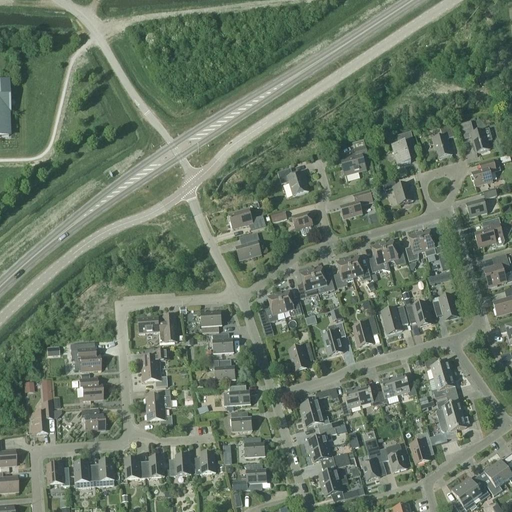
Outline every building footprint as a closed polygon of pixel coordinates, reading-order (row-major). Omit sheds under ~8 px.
[(0,137),(8,137),(7,113),(9,113),(7,83),(0,83),(0,137)] [(476,155),(489,152),(487,143),(489,142),(490,141),(491,139),(489,130),(487,128),(485,128),(482,128),(483,132),(474,134),(471,123),(460,126),(464,141),(471,139),(476,155)] [(447,141),(454,139),(449,124),(439,127),(442,138),(432,141),(438,161),(451,157),(447,141)] [(407,151),(414,148),(410,134),(397,138),(400,146),(392,148),(397,168),(411,164),(407,151)] [(366,171),(363,161),(368,159),(365,148),(353,151),(355,157),(340,161),(344,177),(366,171)] [(494,169),(499,167),(497,161),(478,166),(480,172),(471,175),(475,188),(492,184),(490,175),(496,174),(494,169)] [(289,184),(293,198),(308,193),(305,181),(306,181),(303,174),(292,177),(290,170),(277,174),(281,186),(289,184)] [(399,207),(412,203),(409,191),(407,185),(396,189),(394,182),(382,186),(384,193),(394,190),(399,207)] [(497,198),(495,190),(483,193),(485,201),(497,198)] [(359,208),(368,205),(373,204),(370,193),(353,197),(355,204),(340,208),(344,221),(362,216),(359,208)] [(469,219),(487,215),(483,201),(466,206),(469,219)] [(251,233),(266,229),(263,218),(251,221),(249,211),(228,217),(232,231),(249,226),(251,233)] [(272,224),(286,221),(285,214),(271,218),(272,224)] [(295,232),(300,231),(301,235),(303,236),(310,234),(311,232),(310,228),(312,227),(309,214),(291,219),(295,232)] [(478,250),(496,245),(497,248),(503,246),(504,243),(499,226),(500,226),(499,220),(484,224),(487,234),(474,237),(478,250)] [(419,235),(424,253),(430,252),(433,257),(438,256),(442,254),(438,241),(432,243),(429,232),(419,235)] [(257,235),(239,240),(241,248),(237,249),(241,262),(261,257),(257,244),(259,244),(257,235)] [(418,255),(424,253),(419,235),(408,238),(411,249),(405,250),(409,264),(418,261),(418,255)] [(442,254),(438,256),(440,263),(447,261),(441,240),(438,241),(442,254)] [(387,264),(393,262),(396,268),(406,265),(402,251),(396,253),(393,243),(382,246),(387,264)] [(372,274),(382,272),(390,274),(387,264),(382,246),(372,249),(375,259),(368,261),(372,274)] [(504,276),(511,274),(506,257),(492,261),(494,268),(483,271),(490,294),(489,290),(496,287),(496,286),(506,283),(504,276)] [(347,262),(352,280),(358,278),(361,284),(371,281),(367,268),(361,269),(358,259),(347,262)] [(347,282),(352,280),(347,262),(337,265),(340,275),(334,277),(337,291),(347,288),(347,282)] [(311,273),(316,291),(322,289),(325,294),(334,291),(330,278),(324,280),(321,269),(311,273)] [(310,292),(316,291),(311,273),(300,276),(303,286),(297,288),(301,301),(310,298),(310,292)] [(439,277),(428,280),(430,286),(441,283),(439,277)] [(511,289),(504,292),(506,300),(493,304),(497,319),(511,314),(511,289)] [(278,296),(283,314),(289,313),(292,318),(302,315),(298,302),(292,304),(289,293),(278,296)] [(277,316),(283,314),(278,296),(268,299),(270,310),(264,311),(268,325),(278,322),(277,316)] [(444,321),(457,317),(452,297),(439,301),(439,299),(431,301),(436,318),(443,317),(444,321)] [(418,328),(431,324),(425,305),(413,308),(412,306),(405,308),(410,326),(417,324),(418,328)] [(400,327),(408,325),(403,308),(396,310),(395,310),(381,314),(387,336),(402,333),(400,327)] [(339,311),(333,312),(336,321),(341,319),(339,311)] [(218,328),(221,328),(221,315),(201,316),(202,329),(202,335),(219,334),(218,328)] [(159,345),(177,344),(175,318),(168,319),(168,316),(165,317),(165,319),(163,319),(163,321),(158,321),(158,319),(138,321),(139,336),(158,334),(159,345)] [(358,350),(373,346),(369,333),(377,331),(373,318),(360,322),(362,327),(353,329),(358,350)] [(511,324),(499,329),(501,335),(507,334),(508,338),(507,338),(509,347),(511,345),(511,324)] [(339,340),(345,338),(342,325),(327,329),(329,336),(322,337),(328,358),(343,354),(339,340)] [(271,330),(263,333),(265,340),(273,338),(271,330)] [(213,356),(233,355),(232,342),(229,342),(229,336),(212,337),(213,356)] [(194,347),(193,340),(185,340),(185,348),(194,347)] [(306,365),(314,362),(309,344),(300,347),(301,349),(289,352),(294,372),(307,369),(306,365)] [(80,373),(100,371),(99,358),(95,359),(94,352),(76,353),(77,360),(79,360),(80,373)] [(141,360),(142,372),(160,371),(159,363),(166,362),(165,353),(153,354),(153,359),(141,360)] [(431,371),(434,381),(450,376),(449,372),(450,370),(448,365),(447,364),(438,366),(436,361),(424,364),(426,371),(428,372),(431,371)] [(215,383),(235,382),(234,369),(231,369),(231,362),(209,363),(209,371),(214,371),(215,383)] [(160,371),(142,372),(143,384),(155,383),(156,389),(167,388),(167,379),(160,379),(160,371)] [(392,381),(397,397),(407,394),(408,397),(410,398),(416,396),(413,385),(407,386),(405,377),(403,376),(398,378),(397,380),(392,381)] [(450,376),(434,381),(437,391),(434,392),(433,394),(435,401),(446,397),(445,392),(454,389),(455,387),(453,382),(451,381),(450,376)] [(82,402),(102,401),(101,387),(97,388),(96,381),(79,382),(79,389),(81,389),(82,402)] [(382,393),(377,395),(380,407),(387,405),(388,403),(387,400),(397,397),(392,381),(388,382),(386,381),(381,383),(380,385),(379,385),(382,393)] [(43,384),(44,406),(52,405),(51,383),(43,384)] [(360,390),(356,391),(361,408),(371,405),(371,408),(373,409),(380,407),(377,395),(371,397),(368,388),(366,387),(361,388),(360,390)] [(249,393),(246,394),(246,388),(229,389),(229,394),(223,395),(224,408),(227,408),(230,408),(233,408),(250,407),(249,393)] [(335,390),(329,392),(331,398),(332,402),(338,400),(335,390)] [(351,411),(361,408),(356,391),(351,393),(350,392),(345,393),(343,395),(346,404),(340,406),(343,417),(350,415),(351,413),(351,411)] [(146,400),(147,412),(164,410),(164,402),(170,402),(170,392),(158,393),(158,399),(146,400)] [(316,402),(331,398),(329,392),(315,396),(316,402)] [(184,400),(185,407),(193,406),(192,399),(184,400)] [(436,404),(438,411),(436,414),(438,424),(462,417),(460,412),(461,411),(460,406),(458,404),(449,407),(447,401),(436,404)] [(300,413),(302,419),(320,414),(317,403),(300,408),(301,413),(300,413)] [(48,435),(47,422),(53,421),(52,405),(41,406),(42,416),(32,417),(33,428),(31,428),(32,436),(48,435)] [(147,412),(147,424),(160,423),(160,429),(172,428),(172,418),(165,418),(164,410),(147,412)] [(84,433),(104,432),(103,418),(99,419),(98,412),(81,413),(81,420),(84,420),(84,433)] [(232,434),(252,433),(251,420),(248,420),(247,414),(231,415),(232,434)] [(306,430),(317,427),(319,434),(335,430),(340,429),(339,427),(338,422),(330,425),(328,419),(322,420),(320,414),(302,419),(303,426),(305,425),(306,430)] [(463,421),(462,417),(438,424),(441,433),(444,435),(446,441),(458,438),(456,432),(465,430),(466,428),(465,423),(463,421)] [(347,433),(345,427),(340,429),(336,430),(337,435),(347,433)] [(309,454),(328,449),(326,443),(332,441),(331,437),(336,435),(335,430),(319,434),(321,439),(307,443),(309,448),(307,448),(309,454)] [(425,449),(431,447),(436,446),(434,440),(430,441),(427,434),(418,437),(420,444),(410,446),(416,466),(429,463),(425,449)] [(357,442),(355,436),(348,438),(350,444),(352,443),(357,442)] [(245,460),(265,459),(264,446),(261,446),(260,439),(244,441),(245,460)] [(370,463),(362,466),(367,483),(380,479),(380,478),(376,466),(383,464),(379,452),(376,441),(365,444),(368,455),(368,456),(370,463)] [(386,450),(379,452),(383,464),(389,462),(393,475),(407,471),(402,454),(399,446),(386,450)] [(328,449),(309,454),(311,461),(312,460),(313,465),(331,460),(328,449)] [(0,455),(0,450),(0,468),(16,467),(14,454),(0,455)] [(196,477),(215,475),(214,455),(200,456),(201,460),(194,460),(196,477)] [(332,459),(334,465),(348,461),(347,455),(332,459)] [(176,461),(169,462),(170,478),(190,477),(189,457),(175,458),(176,461)] [(144,464),(145,480),(164,479),(162,459),(149,460),(149,463),(144,464)] [(139,480),(145,480),(144,464),(138,464),(138,461),(124,462),(126,481),(139,481),(139,480)] [(348,461),(334,465),(336,471),(350,467),(348,461)] [(501,462),(492,467),(504,485),(509,481),(511,485),(511,469),(508,472),(501,462)] [(93,467),(95,489),(114,487),(112,463),(99,463),(99,467),(93,467)] [(95,489),(93,467),(88,468),(87,464),(74,465),(76,490),(95,489)] [(62,488),(69,488),(68,470),(61,470),(61,466),(48,467),(49,487),(62,486),(62,488)] [(250,486),(266,485),(266,472),(262,472),(262,466),(245,467),(246,482),(232,483),(233,494),(250,493),(250,486)] [(486,488),(493,498),(502,492),(499,488),(504,485),(492,467),(483,473),(491,484),(486,488)] [(319,482),(321,488),(347,481),(346,477),(338,479),(336,472),(319,477),(320,481),(319,482)] [(0,494),(18,494),(17,480),(2,481),(2,475),(0,474),(0,494)] [(480,503),(490,497),(482,487),(477,490),(470,479),(461,486),(473,503),(478,500),(480,503)] [(325,499),(342,494),(340,487),(342,486),(342,487),(348,485),(347,481),(321,488),(322,495),(324,494),(325,499)] [(457,511),(468,511),(475,507),(473,503),(461,486),(451,492),(459,503),(454,507),(457,511)] [(344,502),(359,498),(357,492),(343,496),(344,502)] [(236,510),(243,509),(240,496),(233,497),(236,510)]
